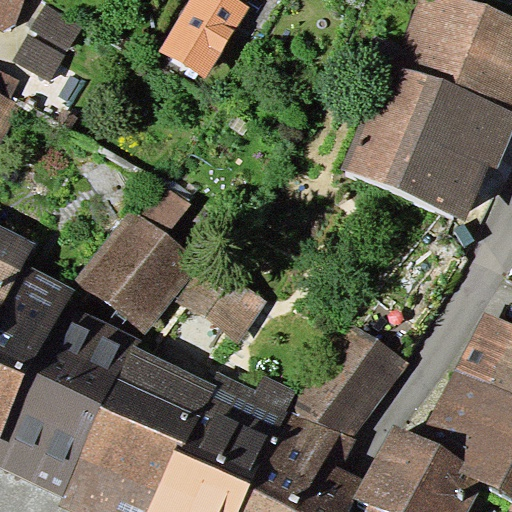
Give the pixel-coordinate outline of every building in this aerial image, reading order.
[(0,0),(0,35),(18,45),(41,0),(0,0)] [(227,0),(215,0),(188,50),(232,73),(262,18),(227,0)] [(511,31),(442,3),(408,85),(511,127),(511,31)] [(0,73),(0,95),(10,101),(19,84),(0,73)] [(511,127),(408,85),(368,183),(486,232),(511,167),(511,127)] [(0,95),(0,147),(21,106),(10,101),(0,95)] [(156,211),(96,288),(154,332),(213,255),(156,211)] [(0,438),(65,302),(72,287),(25,265),(37,241),(0,224),(0,438)] [(223,269),(196,310),(251,346),(278,306),(223,269)] [(139,338),(65,302),(0,438),(0,466),(62,497),(134,347),(139,338)] [(396,423),(356,499),(380,511),(468,511),(484,482),(511,496),(511,324),(486,311),(422,436),(396,423)] [(284,417),(241,511),(343,511),(359,478),(343,467),(356,436),(410,363),(358,325),(284,417)] [(178,337),(167,361),(200,376),(211,352),(178,337)] [(134,347),(62,497),(58,505),(73,511),(241,511),(284,417),(297,391),(264,375),(256,390),(218,371),(213,382),(200,376),(167,361),(134,347)]
